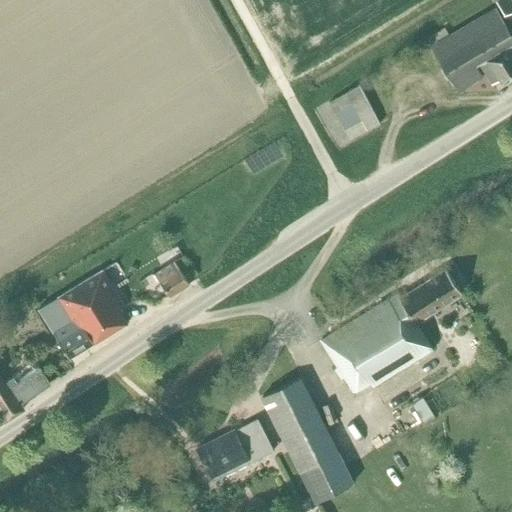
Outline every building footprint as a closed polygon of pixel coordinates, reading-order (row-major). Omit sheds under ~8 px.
[(511,0),(497,0),(495,2),(503,15),(511,28),(511,0)] [(505,81),(511,77),(511,55),(507,47),(511,44),(511,36),(495,8),(430,48),(457,93),(482,78),(475,66),(479,64),(491,84),(503,77),(505,81)] [(350,140),(380,123),(359,85),(328,102),(350,140)] [(168,297),(188,284),(174,262),(154,274),(168,297)] [(415,321),(461,293),(445,268),(399,297),(396,293),(320,340),(352,391),(369,381),(372,387),(432,350),(415,321)] [(93,343),(127,323),(119,310),(124,307),(100,270),(37,309),(68,359),(93,343)] [(20,403),(49,383),(38,366),(34,360),(29,363),(33,370),(9,387),(8,385),(4,383),(4,384),(0,377),(0,417),(2,420),(6,417),(7,418),(23,408),(20,403)] [(352,482),(336,451),(299,376),(263,394),(316,501),(352,482)] [(422,395),(409,403),(423,424),(435,417),(422,395)] [(213,480),(265,454),(273,450),(257,417),(234,429),(217,437),(218,439),(198,450),(213,480)] [(264,511),(260,503),(248,509),(249,511),(264,511)]
